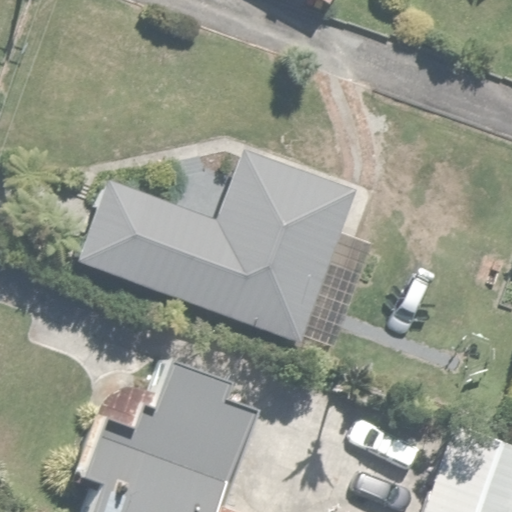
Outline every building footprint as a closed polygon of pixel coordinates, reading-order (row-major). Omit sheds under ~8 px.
[(298,0),(315,11),(322,0),(298,0)] [(211,218),(96,179),(66,269),(324,357),(336,321),(341,323),(367,247),(360,245),(378,192),(236,143),(211,218)] [(511,264),(495,304),(511,311),(511,264)] [(74,511),(195,511),(238,402),(222,396),(228,379),(159,353),(143,395),(106,381),(67,481),(84,488),(74,511)] [(386,419),(376,460),(424,472),(434,430),(386,419)] [(511,511),(511,446),(453,423),(417,511),(511,511)]
